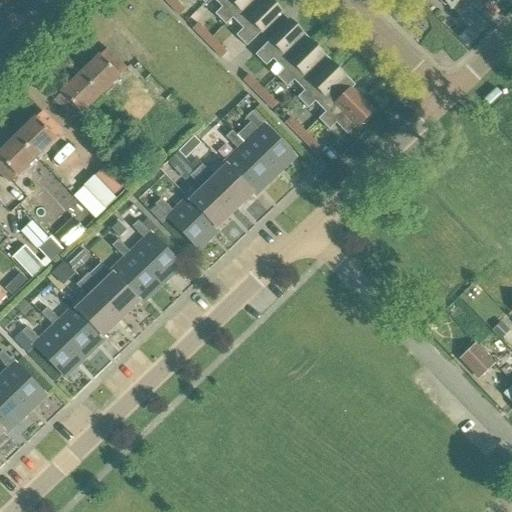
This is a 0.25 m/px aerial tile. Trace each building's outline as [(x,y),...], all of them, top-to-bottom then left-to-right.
[(184,12),(172,0),(167,0),(165,3),(179,17),(184,12)] [(232,21),(251,0),(211,0),(221,10),(214,16),(225,27),(232,21)] [(282,13),(268,0),(251,0),(232,21),(242,31),(235,38),(246,49),(282,13)] [(486,0),(439,0),(451,12),(452,11),(459,18),(471,7),(478,13),(483,9),(493,18),(499,13),(486,0)] [(282,72),(311,43),(290,22),(255,57),(265,68),(272,61),(282,72)] [(192,30),(207,45),(212,40),(197,25),(192,30)] [(468,49),(477,40),(467,29),(458,38),(468,49)] [(226,55),(212,40),(207,45),(221,60),(226,55)] [(304,93),(332,65),(311,43),(282,72),(276,78),(286,89),(293,83),(304,93)] [(99,97),(126,71),(106,51),(80,77),(99,97)] [(350,89),(351,91),(355,87),(332,65),(304,93),(297,100),(308,111),(314,104),(325,114),(350,89)] [(73,123),(99,97),(80,77),(53,103),(73,123)] [(243,82),(258,96),(263,91),(248,77),(243,82)] [(374,114),(351,91),(350,89),(325,114),(318,121),(329,132),(335,125),(347,137),(355,129),(357,131),(374,114)] [(277,106),(263,91),(258,96),(272,111),(277,106)] [(42,114),(16,140),(35,159),(61,133),(42,114)] [(258,133),(245,146),(274,177),(295,158),(265,126),(265,127),(252,114),(245,120),(258,133)] [(285,124),(300,139),(305,134),(290,119),(285,124)] [(274,177),(245,146),(232,133),(226,139),(238,152),(224,166),(226,168),(251,195),(254,197),(274,177)] [(319,149),(305,134),(300,139),(314,154),(319,149)] [(35,159),(16,140),(0,155),(0,176),(9,185),(35,159)] [(186,162),(178,154),(171,161),(178,169),(186,162)] [(106,165),(94,177),(113,197),(125,185),(106,165)] [(251,195),(226,168),(215,180),(202,166),(196,172),(233,211),(251,195)] [(233,211),(196,172),(190,178),(202,191),(191,203),(215,229),(233,211)] [(218,231),(215,229),(191,203),(188,200),(174,214),(161,200),(154,206),(167,220),(197,252),(218,231)] [(10,216),(26,234),(36,224),(19,207),(10,216)] [(84,231),(72,218),(54,236),(67,248),(84,231)] [(144,241),(131,255),(160,286),(181,266),(151,235),(138,222),(132,228),(144,241)] [(119,224),(111,231),(119,239),(127,233),(119,224)] [(160,286),(131,255),(118,241),(112,247),(124,261),(110,275),(112,277),(137,303),(140,306),(160,286)] [(78,249),(65,260),(72,269),(86,257),(78,249)] [(63,287),(74,276),(63,264),(51,275),(63,287)] [(137,303),(112,277),(101,288),(88,275),(82,281),(120,320),(137,303)] [(120,320),(82,281),(76,286),(89,300),(77,311),(102,337),(120,320)] [(102,337),(77,311),(74,308),(60,322),(47,309),(41,315),(54,328),(84,359),(104,340),(102,337)] [(491,332),(499,341),(509,332),(501,323),(491,332)] [(84,359),(54,328),(40,342),(27,328),(21,334),(34,347),(33,348),(63,379),(84,359)] [(495,365),(476,344),(458,361),(478,381),(495,365)] [(0,361),(9,371),(0,379),(0,389),(25,416),(46,396),(16,365),(15,365),(2,352),(0,353),(0,361)] [(511,386),(502,396),(511,405),(511,386)] [(25,416),(0,389),(0,430),(2,433),(4,435),(25,416)]
